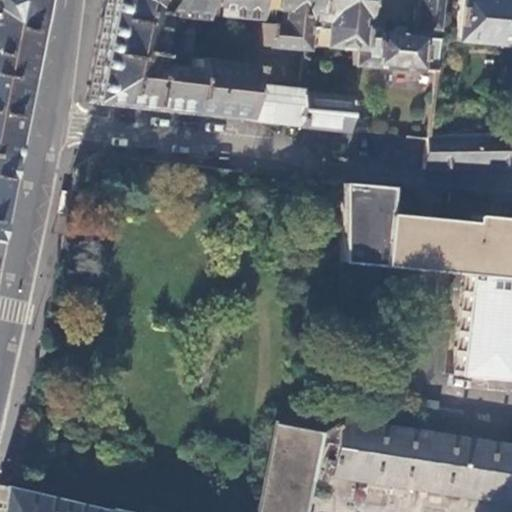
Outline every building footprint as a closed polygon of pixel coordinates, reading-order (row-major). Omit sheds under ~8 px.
[(0,0),(0,76),(22,80),(30,39),(37,0),(0,0)] [(158,15),(193,20),(194,14),(195,0),(102,0),(99,20),(84,101),(85,101),(85,104),(88,104),(88,103),(182,113),(187,69),(149,63),(158,15)] [(195,0),(194,14),(202,15),(245,19),(254,20),(256,0),(195,0)] [(252,39),(252,41),(252,45),(302,50),(303,45),(306,0),(256,0),(254,20),(252,39)] [(306,0),(303,45),(351,50),(353,26),(355,0),(306,0)] [(353,26),(351,50),(350,65),(432,72),(436,37),(437,28),(438,23),(439,13),(440,0),(416,0),(416,6),(413,6),(411,22),(414,22),(414,27),(420,28),(420,36),(374,31),(374,27),(353,26)] [(453,39),(453,40),(511,46),(510,52),(511,53),(511,0),(456,0),(454,30),(453,39)] [(193,20),(192,30),(200,31),(202,15),(194,14),(193,20)] [(252,39),(254,20),(245,19),(244,37),(252,39)] [(437,28),(436,37),(453,39),(454,30),(437,28)] [(189,54),(191,33),(183,32),(180,52),(189,54)] [(188,59),(187,69),(182,113),(243,119),(247,84),(249,65),(188,59)] [(0,76),(0,157),(6,159),(14,117),(22,80),(0,76)] [(247,84),(243,119),(256,121),(261,85),(247,84)] [(298,89),(296,89),(261,85),(256,121),(293,125),(297,94),(298,89)] [(346,99),(297,94),(293,125),(342,131),(346,99)] [(502,135),(424,136),(420,167),(422,167),(422,170),(511,168),(511,134),(509,135),(509,129),(502,130),(502,135)] [(73,165),(67,196),(88,200),(91,180),(94,181),(98,152),(94,152),(73,165)] [(337,182),(337,261),(462,273),(452,375),(507,380),(511,328),(511,219),(469,216),(468,220),(385,212),(387,187),(337,182)] [(511,445),(336,418),(316,432),(317,440),(333,444),(329,475),(506,502),(511,456),(511,445)] [(270,423),(254,505),(252,511),(302,511),(304,506),(308,507),(309,503),(305,502),(312,466),(316,467),(317,464),(312,463),(317,440),(316,432),(270,423)] [(14,489),(0,485),(0,511),(121,511),(104,508),(104,510),(14,489)]
